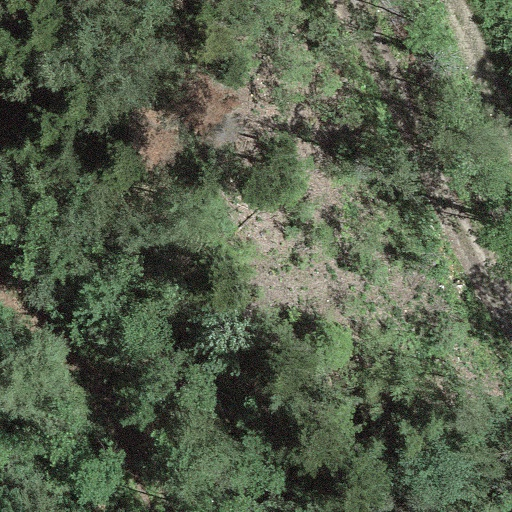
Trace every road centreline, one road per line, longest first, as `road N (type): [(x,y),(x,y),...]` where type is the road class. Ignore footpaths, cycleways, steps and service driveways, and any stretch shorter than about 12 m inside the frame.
road 1 (track): [(344,0),(485,297),(511,328)]
road 2 (track): [(511,141),(444,0)]
